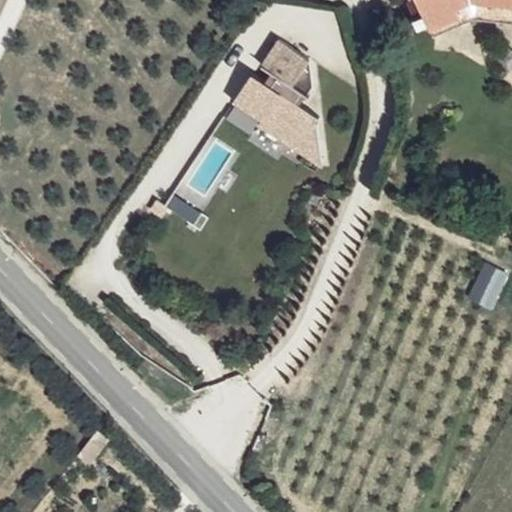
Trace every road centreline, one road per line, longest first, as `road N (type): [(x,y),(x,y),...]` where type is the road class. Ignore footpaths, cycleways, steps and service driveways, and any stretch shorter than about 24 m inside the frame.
road 1 (unknown): [(211,475),(321,350),(350,296),(387,117),(388,73),(361,0)]
road 2 (primary): [(0,254),(246,511)]
